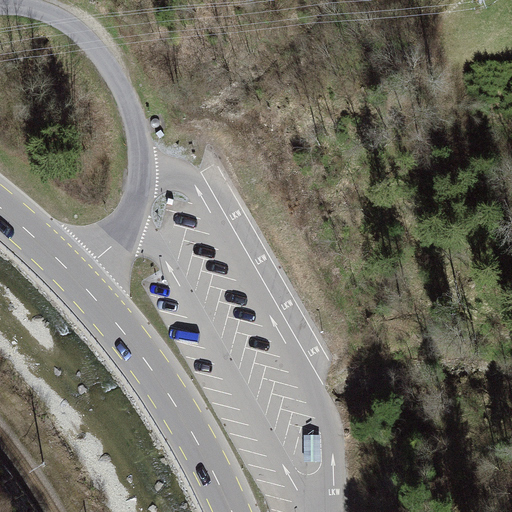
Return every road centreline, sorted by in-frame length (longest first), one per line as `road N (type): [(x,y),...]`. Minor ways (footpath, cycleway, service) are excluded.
road 1 (unclassified): [(0,7),(51,14),(75,28),(129,104),(139,146),(131,210),(76,278)]
road 2 (secondary): [(76,278),(163,386),(232,511)]
